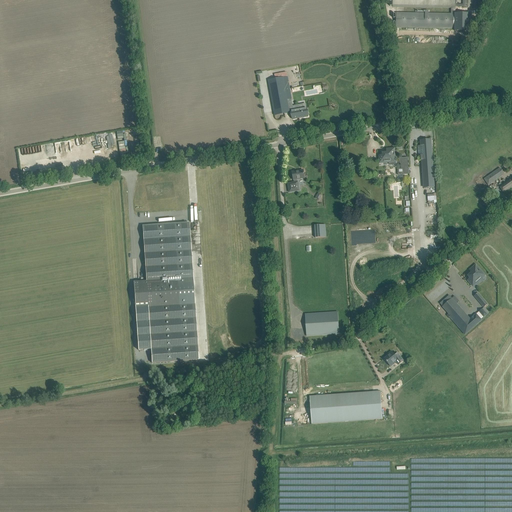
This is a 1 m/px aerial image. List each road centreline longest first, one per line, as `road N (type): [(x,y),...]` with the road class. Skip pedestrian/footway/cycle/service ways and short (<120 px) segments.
road 1 (unclassified): [(0,193),(511,106)]
road 2 (unclassified): [(511,201),(365,331),(299,350)]
road 3 (track): [(138,0),(160,164)]
road 4 (track): [(370,0),(393,123)]
